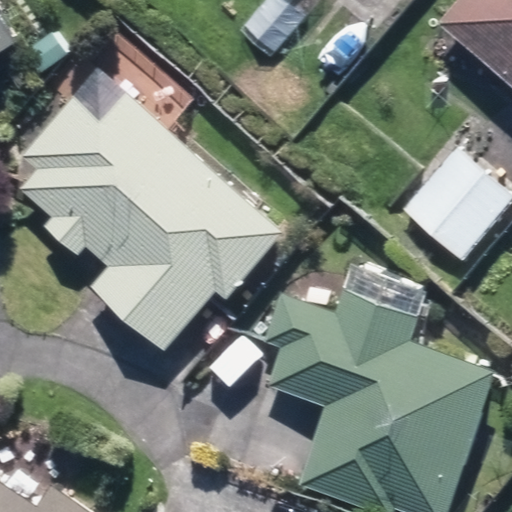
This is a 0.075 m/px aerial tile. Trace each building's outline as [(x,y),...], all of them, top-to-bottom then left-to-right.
[(511,0),(460,0),(441,23),(511,82),(511,0)] [(0,61),(21,46),(0,14),(0,61)] [(93,285),(168,350),(219,290),(230,298),(288,229),(130,90),(105,119),(104,120),(77,96),(22,155),(39,170),(23,189),(53,216),(45,225),(80,256),(89,247),(110,265),(93,285)] [(406,211),(466,261),(511,205),(511,187),(461,145),(406,211)] [(329,405),(303,484),(385,511),(397,511),(398,509),(408,511),(450,511),(500,368),(414,339),(422,315),(345,289),(338,310),(285,292),(268,341),(284,347),(271,386),(329,405)] [(0,511),(94,511),(55,484),(41,505),(0,478),(0,511)]
